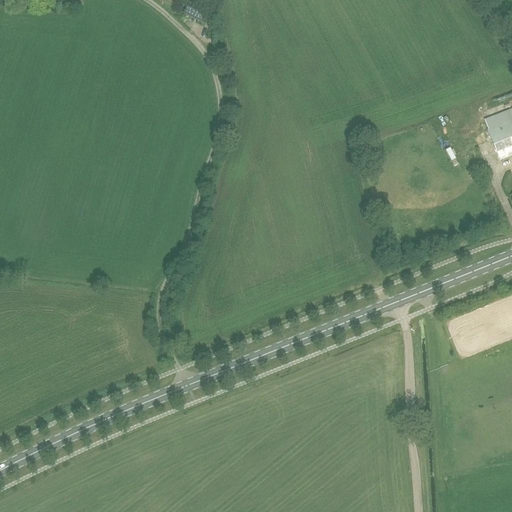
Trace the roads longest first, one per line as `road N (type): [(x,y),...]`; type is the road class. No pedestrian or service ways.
road 1 (secondary): [(0,472),(192,384),(511,256)]
road 2 (track): [(419,511),(406,319),(397,302)]
